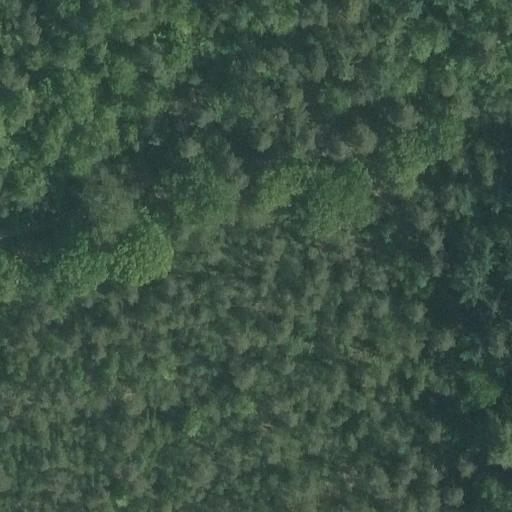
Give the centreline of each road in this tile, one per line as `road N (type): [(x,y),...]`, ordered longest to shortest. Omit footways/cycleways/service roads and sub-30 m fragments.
road 1 (track): [(0,234),(511,112)]
road 2 (track): [(288,0),(326,158)]
